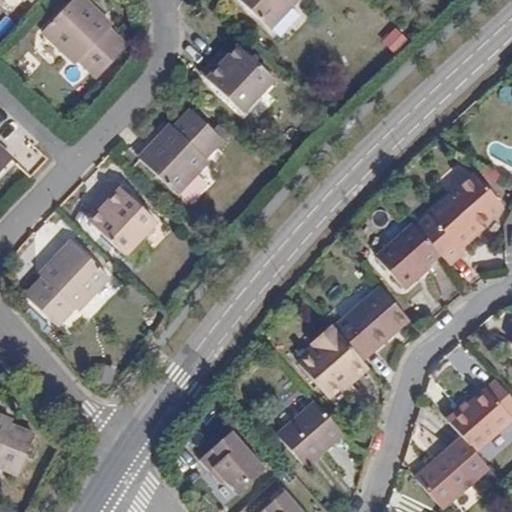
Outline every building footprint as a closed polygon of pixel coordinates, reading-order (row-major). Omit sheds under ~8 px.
[(105,26),(77,0),(66,0),(36,32),(68,62),(71,59),(89,76),(120,45),(102,29),(105,26)] [(236,0),(270,33),(301,0),(236,0)] [(397,53),(409,38),(394,27),(382,42),(397,53)] [(226,58),(221,53),(206,69),(245,107),(276,77),(242,43),(234,51),(226,58)] [(226,58),(234,51),(228,46),(221,53),(226,58)] [(182,120),(180,119),(148,151),(184,187),(217,154),(213,151),(229,133),(198,104),(182,120)] [(109,201),(102,208),(95,216),(131,250),(162,218),(119,179),(103,195),(109,201)] [(472,182),(414,234),(439,262),(448,272),(461,261),(458,257),(473,245),(469,240),(501,215),(472,182)] [(97,202),(102,208),(109,201),(103,195),(97,202)] [(402,294),(439,262),(414,234),(377,266),(402,294)] [(48,275),(30,293),(61,324),(79,305),(82,308),(116,272),(78,236),(44,271),(48,275)] [(409,328),(381,296),(333,337),(361,369),(409,328)] [(333,337),(332,335),(313,353),(317,358),(301,373),(329,405),(366,374),(361,369),(333,337)] [(462,445),(474,459),(511,426),(483,395),(466,410),(470,415),(450,432),(462,445)] [(18,418),(0,409),(0,463),(1,461),(22,470),(39,429),(17,420),(18,418)] [(470,415),(466,410),(446,427),(450,432),(470,415)] [(345,445),(318,413),(281,446),(308,478),(345,445)] [(199,470),(211,485),(216,481),(224,490),(235,504),(262,481),(231,442),(199,470)] [(414,488),(436,511),(445,511),(488,475),(474,459),(462,445),(414,488)] [(216,481),(211,485),(219,494),(224,490),(216,481)] [(270,511),(289,511),(282,502),(270,511)]
